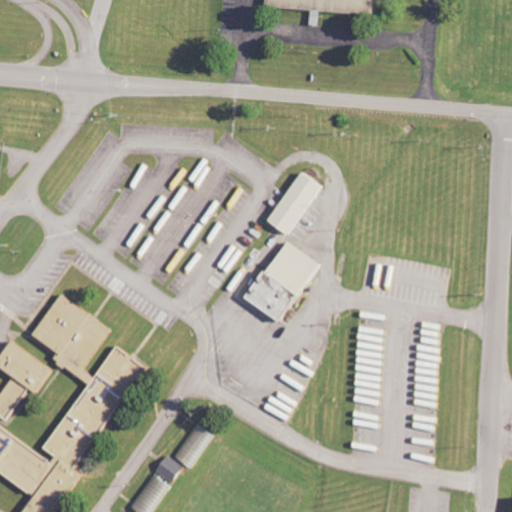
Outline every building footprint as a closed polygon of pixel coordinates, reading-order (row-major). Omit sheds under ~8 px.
[(378,15),(379,0),(272,0),(272,8),(317,11),(316,26),(326,27),(327,12),(378,15)] [(275,221),(296,235),(329,185),(308,171),(275,221)] [(328,263),(293,240),(254,299),(289,322),(328,263)] [(0,466),(42,497),(31,511),(55,511),(157,370),(123,346),(101,377),(89,369),(117,329),(68,294),(36,339),(81,371),(53,488),(39,470),(20,470),(19,438),(0,425),(0,420),(62,372),(9,334),(10,387),(0,401),(0,466)] [(182,458),(200,468),(218,433),(200,423),(182,458)] [(181,483),(189,467),(171,457),(162,473),(181,483)] [(136,506),(143,511),(156,511),(176,487),(166,479),(164,481),(159,477),(136,506)]
